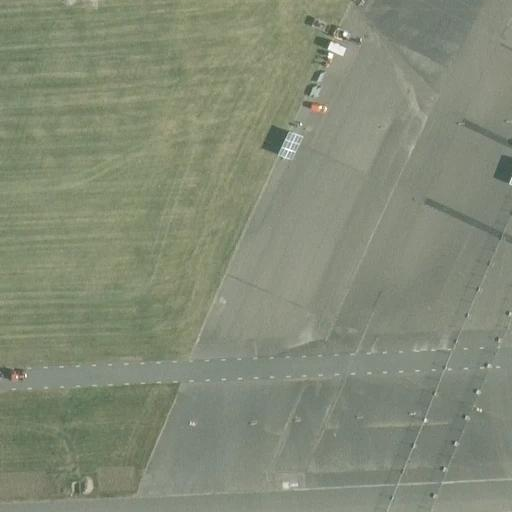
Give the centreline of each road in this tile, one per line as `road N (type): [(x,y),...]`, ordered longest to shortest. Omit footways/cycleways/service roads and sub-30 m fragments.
road 1 (trunk): [(401,0),(155,511)]
road 2 (motorway): [(471,0),(347,248),(230,511)]
road 3 (motorway): [(336,511),(511,129)]
road 4 (motorway): [(407,511),(511,272)]
road 5 (tertiary): [(511,368),(452,511)]
